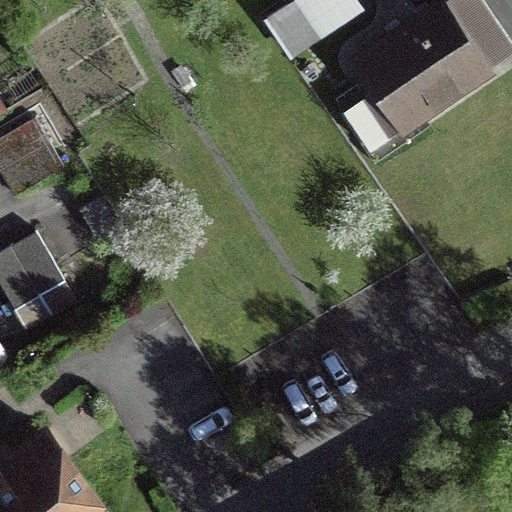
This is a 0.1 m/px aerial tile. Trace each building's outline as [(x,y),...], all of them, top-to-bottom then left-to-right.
[(357,0),(289,0),(314,37),(361,5),(357,0)] [(487,66),(443,0),(441,0),(358,56),(379,89),(388,83),(412,117),(487,66)] [(35,114),(0,134),(0,167),(50,139),(35,114)] [(64,164),(50,139),(0,167),(0,168),(14,193),(64,164)] [(99,195),(81,206),(100,236),(118,225),(99,195)] [(36,228),(11,242),(40,292),(65,278),(36,228)] [(11,242),(0,248),(0,280),(15,306),(40,292),(11,242)] [(0,486),(0,511),(43,511),(21,474),(0,486)] [(510,511),(489,480),(436,511),(510,511)]
